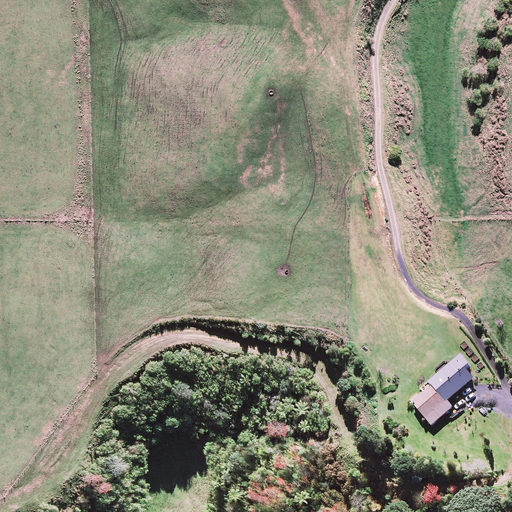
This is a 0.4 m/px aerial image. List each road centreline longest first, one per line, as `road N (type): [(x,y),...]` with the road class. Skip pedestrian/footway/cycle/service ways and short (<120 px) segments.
road 1 (track): [(0,506),(41,487),(66,458),(111,365),(139,339),(169,327),(246,337),(320,365),(359,447),(402,479),(511,479)]
road 2 (track): [(506,382),(459,314),(425,298),(397,251),(381,166),(376,55),(394,0)]
